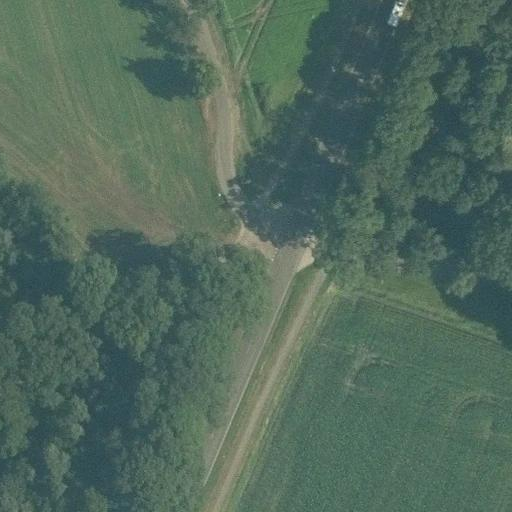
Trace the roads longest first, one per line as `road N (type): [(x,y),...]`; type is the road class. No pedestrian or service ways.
road 1 (secondary): [(179,511),(295,237)]
road 2 (unclassified): [(295,237),(229,191),(224,102),(193,0)]
road 3 (track): [(226,258),(0,393)]
road 4 (secondary): [(295,237),(394,0)]
road 5 (unclassified): [(511,274),(389,262),(295,237)]
